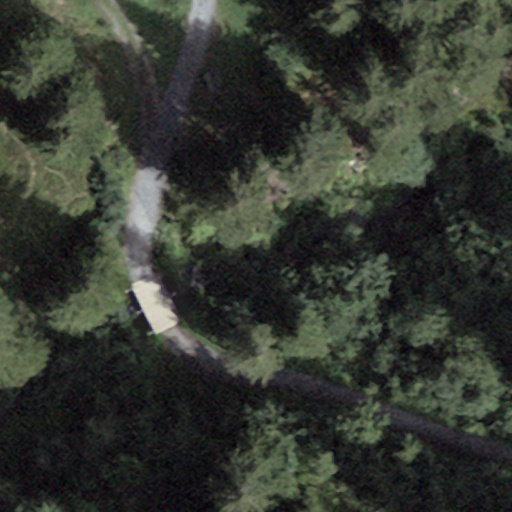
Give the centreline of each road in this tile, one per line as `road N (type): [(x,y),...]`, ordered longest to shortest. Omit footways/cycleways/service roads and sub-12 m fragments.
road 1 (track): [(200,0),(138,253),(144,280),(184,351),(511,447)]
road 2 (track): [(162,149),(139,70),(98,0)]
